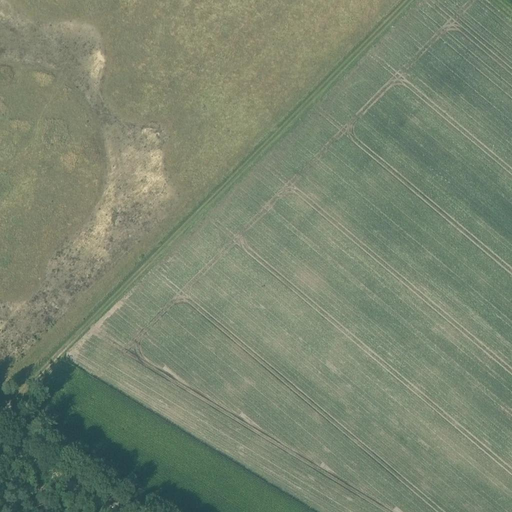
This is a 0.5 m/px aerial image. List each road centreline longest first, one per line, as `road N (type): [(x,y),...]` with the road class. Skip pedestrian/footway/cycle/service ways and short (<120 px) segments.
road 1 (track): [(0,403),(406,0)]
road 2 (unclassified): [(0,442),(113,511)]
